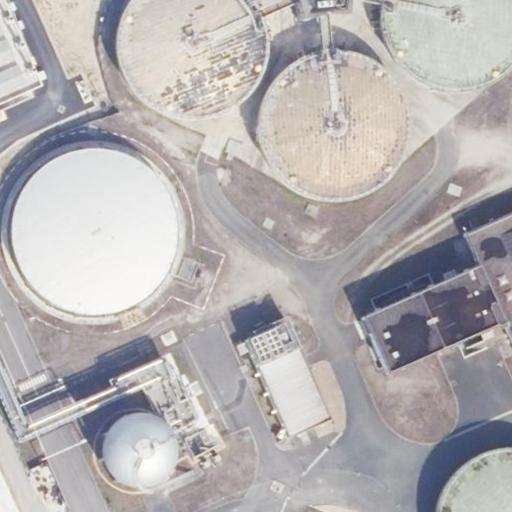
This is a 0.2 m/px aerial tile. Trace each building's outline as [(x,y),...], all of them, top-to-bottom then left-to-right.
[(135,0),(134,2),(124,24),(121,47),(125,71),(137,91),(154,108),(176,118),(199,121),(223,116),(243,105),(259,87),(270,66),(272,42),(268,19),(266,15),(261,6),(257,0),(135,0)] [(292,0),(294,3),(302,22),(322,19),(332,18),(345,16),(348,0),(292,0)] [(511,0),(384,0),(384,5),(382,20),(387,43),(398,64),(415,80),(437,90),(460,93),(483,88),(503,77),(511,67),(511,0)] [(266,97),(260,120),(261,144),(269,166),(283,185),(303,198),(326,205),(350,204),(372,196),(391,181),(404,162),(411,139),(410,115),(402,92),(387,74),(368,60),(345,54),(334,54),(324,54),(321,55),(298,63),(280,77),(266,97)] [(24,196),(16,220),(16,246),(23,270),(38,291),(59,306),(83,314),(108,315),(133,307),(154,292),(169,272),(177,248),(178,222),(170,198),(155,177),(135,162),(110,153),(85,153),(60,161),(40,175),(24,196)] [(511,218),(467,240),(480,268),(364,322),(390,376),(506,321),(511,334),(511,218)] [(430,274),(370,299),(375,310),(435,285),(430,274)] [(271,305),(237,320),(245,337),(279,323),(271,305)] [(290,326),(249,344),(292,438),(333,421),(290,326)] [(212,336),(211,340),(212,343),(213,346),(215,349),(217,351),(221,352),(224,351),(227,350),(230,348),(232,346),(232,342),(232,339),(231,336),(229,333),(226,331),(223,330),(220,331),(217,332),(214,334),(212,336)] [(222,358),(221,361),(221,364),(222,367),(224,370),(227,372),(230,373),(233,373),(236,372),(239,370),(241,368),(242,365),(242,361),(241,358),(239,356),(236,354),(233,353),(230,353),(227,354),(224,355),(222,358)] [(108,436),(104,448),(104,459),(108,471),(115,480),(125,487),(136,490),(147,490),(159,486),(168,479),(175,470),(178,458),(178,447),(174,436),(167,426),(158,419),(147,416),(135,416),(124,420),(114,427),(108,436)] [(443,488),(435,510),(435,511),(511,511),(511,448),(500,448),(477,455),(458,469),(443,488)]
